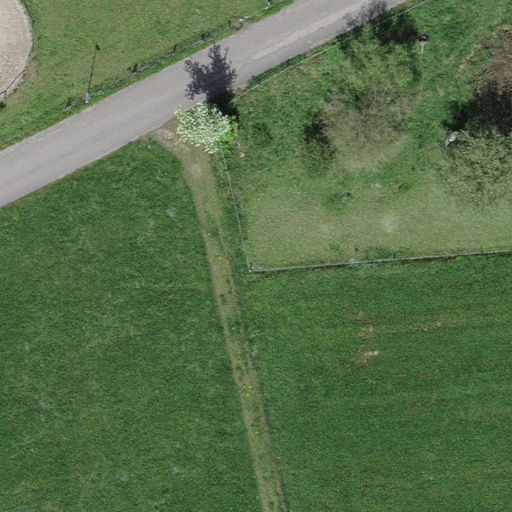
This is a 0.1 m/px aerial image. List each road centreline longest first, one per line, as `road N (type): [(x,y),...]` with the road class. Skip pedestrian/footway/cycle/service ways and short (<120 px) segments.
road 1 (track): [(275,511),(176,90)]
road 2 (residential): [(0,182),(358,0)]
